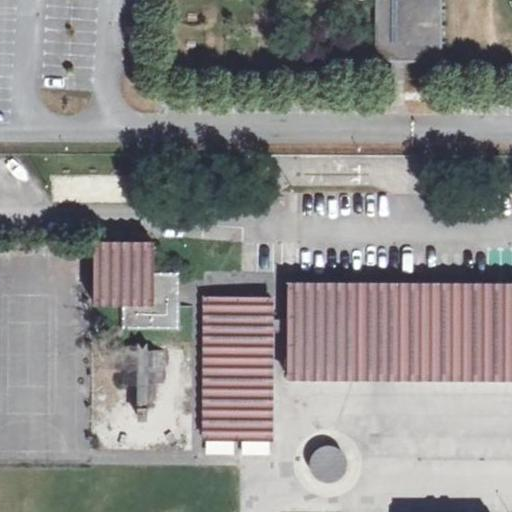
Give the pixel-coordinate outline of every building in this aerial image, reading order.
[(374,0),(375,59),(379,59),(392,58),(392,54),(403,54),(403,58),(438,59),(437,0),(374,0)] [(95,246),(94,300),(122,300),(122,326),(176,327),(177,273),(149,273),(149,246),(95,246)] [(511,290),(290,290),(290,374),(511,375),(511,290)] [(207,300),(207,438),(268,437),(268,300),(207,300)] [(130,348),(131,403),(161,402),(160,347),(130,348)] [(345,451),(313,446),(308,475),(340,480),(345,451)]
